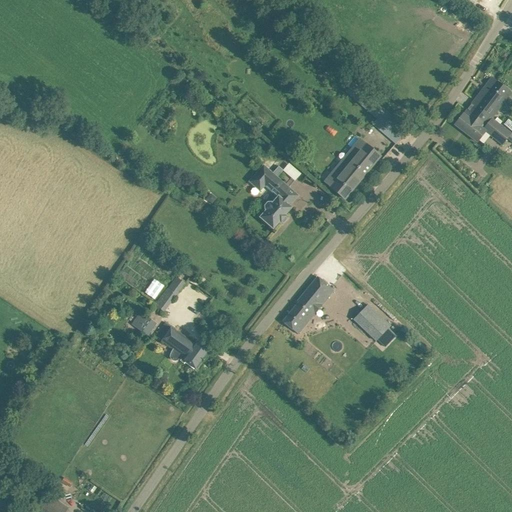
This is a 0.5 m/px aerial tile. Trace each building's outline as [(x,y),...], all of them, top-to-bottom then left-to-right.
[(464,15),(462,19),(463,19),(471,24),(472,25),(474,22),(474,21),(464,15)] [(467,111),(486,125),(491,118),(503,103),(500,101),(508,90),(492,78),(467,111)] [(354,85),(347,94),(376,119),(372,123),(396,144),(407,131),(400,124),(354,85)] [(463,114),(454,125),(476,141),(484,131),(500,144),(509,132),(491,118),(486,125),(467,111),(463,115),(463,114)] [(330,188),(344,199),(380,156),(360,140),(325,182),(331,187),(330,188)] [(288,164),(283,171),(295,181),(300,174),(288,164)] [(260,218),(272,229),(279,222),(280,223),(286,217),(284,216),(291,208),(289,206),(298,196),(277,177),(283,170),(278,167),(272,173),(263,165),(249,182),(259,191),(264,186),(277,197),(272,204),(270,203),(267,203),(264,206),(265,210),(266,211),(260,218)] [(283,322),(298,335),(314,316),(334,291),(317,277),(297,302),(298,303),(283,322)] [(166,291),(155,305),(165,312),(177,296),(176,296),(184,284),(176,278),(170,285),(166,291)] [(156,299),(163,284),(152,279),(145,294),(156,299)] [(364,309),(354,320),(367,332),(378,321),(364,309)] [(140,312),(131,324),(148,336),(157,324),(147,318),(147,317),(140,312)] [(165,323),(155,336),(162,341),(162,342),(172,350),(171,352),(170,355),(170,358),(171,360),(174,361),(177,361),(179,360),(180,358),(182,357),(185,359),(184,360),(197,370),(210,352),(196,342),(194,345),(171,329),(171,328),(165,323)] [(2,470),(9,476),(16,466),(9,461),(2,470)] [(41,510),(44,511),(65,511),(68,508),(50,496),(41,510)]
